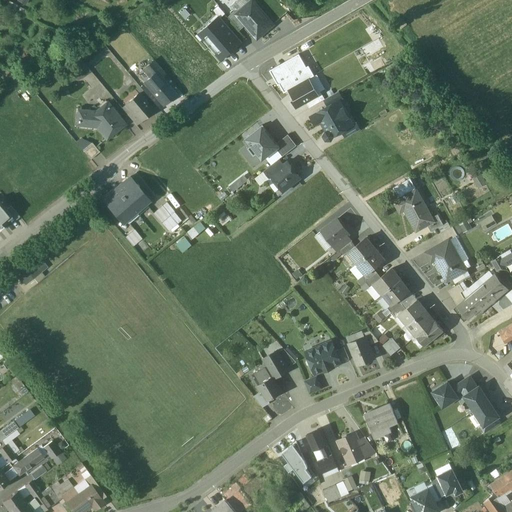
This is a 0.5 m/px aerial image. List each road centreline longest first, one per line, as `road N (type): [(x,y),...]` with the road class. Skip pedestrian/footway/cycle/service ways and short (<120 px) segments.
road 1 (residential): [(466,354),(467,338),(246,66)]
road 2 (residential): [(150,511),(203,488),(305,413),(466,354)]
road 3 (unclassified): [(246,66),(0,256)]
road 4 (unclassified): [(362,0),(246,66)]
